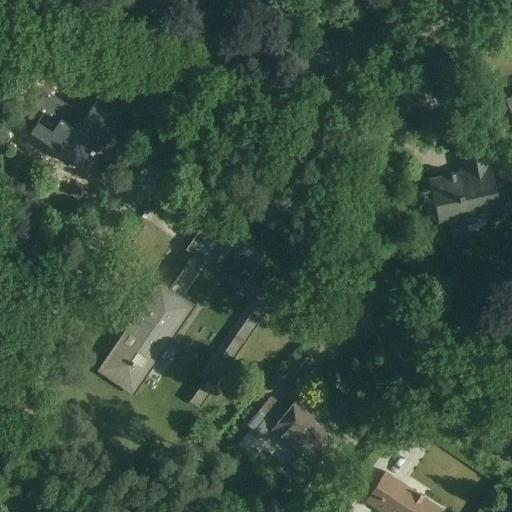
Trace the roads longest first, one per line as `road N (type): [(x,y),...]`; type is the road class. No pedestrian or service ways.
road 1 (residential): [(511,457),(395,380),(310,55)]
road 2 (residential): [(0,399),(240,48)]
road 3 (residential): [(240,48),(0,22)]
road 4 (residential): [(492,0),(402,37),(310,55)]
